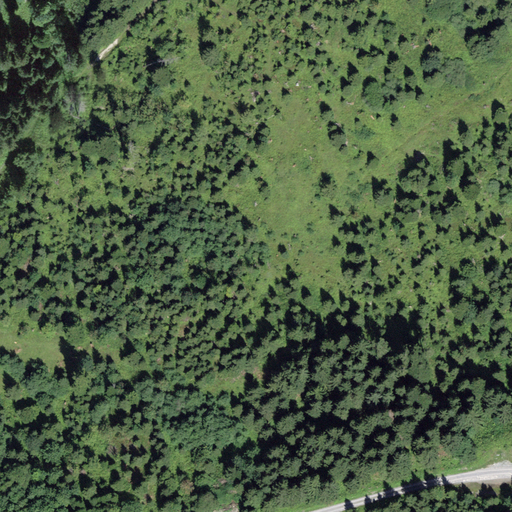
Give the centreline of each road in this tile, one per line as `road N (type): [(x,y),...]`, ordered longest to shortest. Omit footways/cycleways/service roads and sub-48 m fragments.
road 1 (track): [(160,0),(51,107),(0,173)]
road 2 (track): [(332,511),(437,482),(511,472)]
